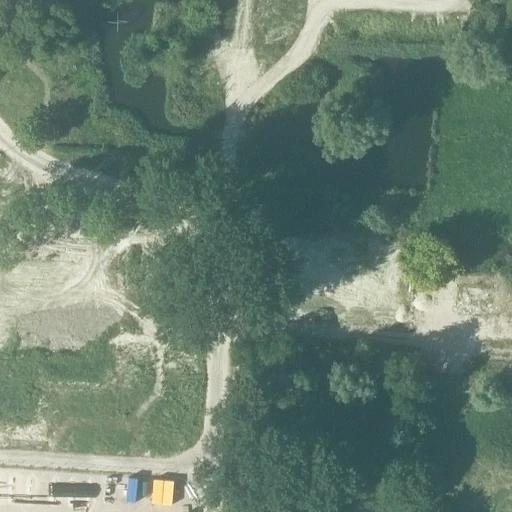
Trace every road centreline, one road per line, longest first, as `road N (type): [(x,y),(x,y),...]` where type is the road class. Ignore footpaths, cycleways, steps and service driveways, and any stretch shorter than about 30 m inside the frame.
road 1 (residential): [(452,0),(328,9),(294,63),(234,114),(223,196),(203,227)]
road 2 (unknown): [(221,331),(393,338),(507,326)]
road 3 (residential): [(203,227),(221,291),(213,464)]
road 4 (residential): [(0,136),(35,162),(171,208),(203,227)]
road 5 (residential): [(213,464),(0,453)]
